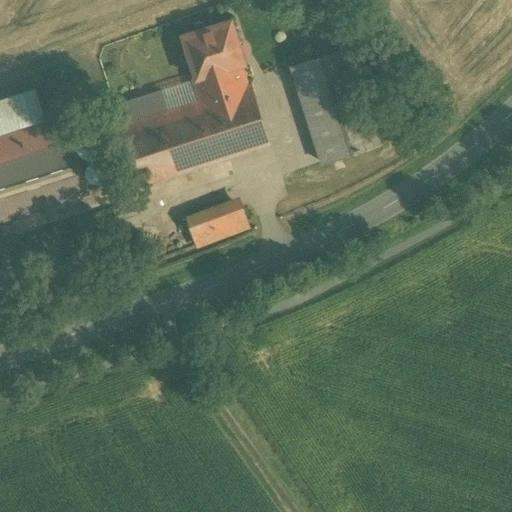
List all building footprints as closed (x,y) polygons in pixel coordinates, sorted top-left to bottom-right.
[(191,78),(198,100),(248,84),(241,64),(244,63),(230,19),(181,34),(195,77),(191,78)] [(349,47),(291,65),(322,162),(379,144),(349,47)] [(129,122),(120,125),(139,185),(270,144),(251,83),(248,84),(198,100),(189,103),(186,95),(165,101),(162,91),(123,103),(129,122)] [(0,101),(0,129),(41,116),(33,91),(0,101)] [(0,129),(0,219),(88,191),(62,110),(41,116),(0,129)] [(239,199),(186,218),(195,245),(248,225),(239,199)]
